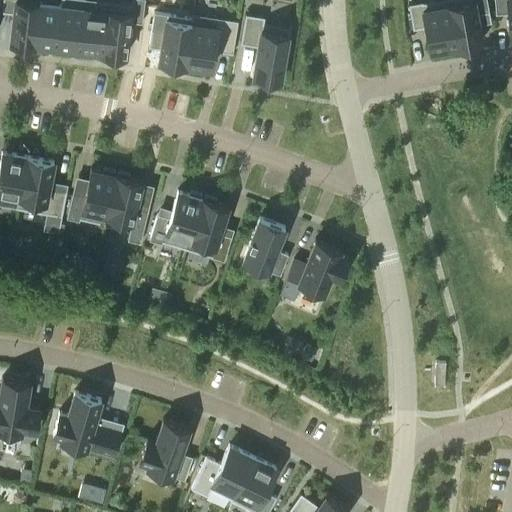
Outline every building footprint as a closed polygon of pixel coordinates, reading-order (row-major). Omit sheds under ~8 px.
[(10,40),(34,43),(39,1),(40,2),(39,0),(2,0),(1,10),(13,12),(10,40)] [(56,45),(79,48),(84,0),(60,0),(60,4),(61,4),(56,45)] [(102,51),(107,0),(84,0),(79,48),(102,51)] [(131,0),(131,3),(108,0),(107,0),(102,51),(103,51),(102,55),(114,56),(115,52),(125,53),(129,20),(142,22),(144,0),(131,0)] [(430,49),(455,44),(448,4),(446,0),(421,0),(409,2),(413,26),(425,24),(430,49)] [(466,0),(448,4),(455,44),(455,45),(482,40),(477,16),(490,14),(487,0),(466,0)] [(39,1),(34,43),(56,45),(61,4),(60,4),(40,2),(39,1)] [(192,17),(191,17),(154,11),(148,45),(160,47),(159,58),(184,63),(192,17)] [(184,63),(210,67),(219,16),(192,12),(191,17),(192,17),(184,63)] [(258,45),(253,74),(280,78),(288,26),(263,21),(264,15),(245,12),(240,42),(258,45)] [(0,203),(18,207),(27,154),(2,149),(0,158),(0,203)] [(53,159),(27,154),(18,207),(61,215),(66,190),(48,187),(53,159)] [(80,217),(104,222),(116,173),(114,173),(115,169),(103,166),(102,170),(91,167),(84,194),(72,192),(66,216),(79,219),(80,217)] [(116,173),(104,222),(130,228),(128,238),(140,241),(148,209),(135,206),(142,179),(129,176),(130,172),(118,169),(117,173),(116,173)] [(162,240),(186,247),(202,196),(200,196),(202,192),(190,188),(189,192),(177,189),(169,215),(157,212),(149,238),(161,241),(162,240)] [(203,197),(202,196),(186,247),(224,259),(231,235),(219,231),(227,204),(215,200),(216,196),(204,193),(203,197)] [(285,225),(259,215),(242,258),(280,273),(288,252),(276,247),(285,225)] [(280,290),(293,295),(296,288),(320,297),(330,273),(339,276),(348,255),(339,251),(340,248),(315,237),(305,262),(293,258),(280,290)] [(298,356),(309,360),(315,345),(304,341),(298,356)] [(445,359),(435,359),(434,383),(444,384),(445,359)] [(8,376),(0,420),(38,427),(42,404),(30,402),(34,380),(8,376)] [(111,423),(99,419),(105,397),(80,390),(68,435),(104,445),(111,423)] [(140,456),(149,459),(147,464),(185,476),(192,454),(179,450),(188,423),(163,416),(156,439),(147,436),(140,456)] [(231,442),(221,464),(209,458),(198,480),(210,485),(213,479),(236,491),(255,454),(231,442)] [(277,465),(255,454),(236,491),(259,501),(255,508),(263,511),(267,511),(278,492),(266,486),(277,465)] [(101,500),(105,487),(82,480),(78,493),(101,500)] [(344,511),(347,508),(327,493),(313,511),(344,511)]
